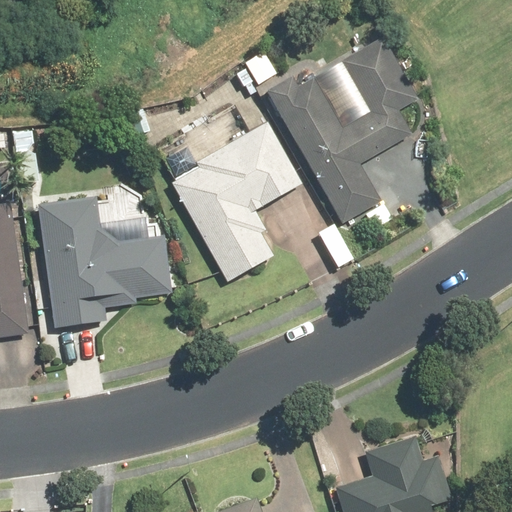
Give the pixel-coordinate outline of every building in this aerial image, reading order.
[(299,72),(266,91),(342,224),(383,200),(364,166),(417,136),(403,111),(421,101),(384,37),(304,82),(299,72)] [(243,70),(233,77),(241,89),(251,82),(255,87),(269,77),(253,55),(239,65),(243,70)] [(272,119),(170,177),(231,285),(278,258),(254,217),(310,186),(272,119)] [(99,197),(35,205),(52,339),(117,331),(112,296),(173,295),(172,234),(104,235),(99,197)] [(0,338),(28,337),(19,208),(0,209),(0,338)] [(373,476),(335,487),(342,511),(433,511),(431,505),(453,499),(439,456),(423,461),(416,436),(365,451),(373,476)] [(264,511),(259,497),(215,511),(264,511)]
